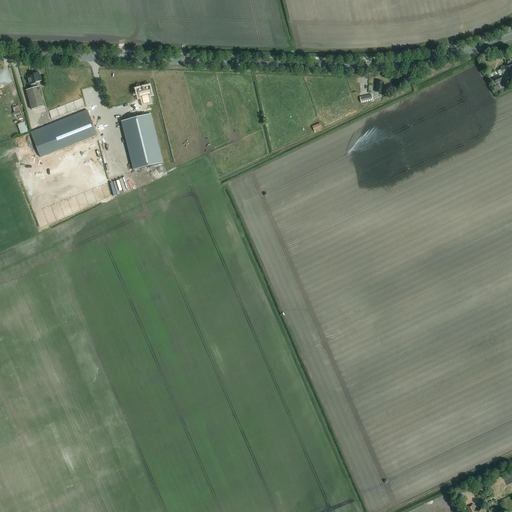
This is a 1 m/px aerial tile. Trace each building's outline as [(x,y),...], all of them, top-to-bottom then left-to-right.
[(501,67),(503,73),(509,70),(511,74),(511,73),(511,60),(508,61),(508,63),(509,65),(507,65),(507,64),(501,67)] [(45,107),(39,87),(36,88),(35,84),(36,84),(36,83),(42,81),(39,73),(34,75),(34,76),(28,78),(30,85),(31,85),(32,89),(26,91),(32,110),(45,107)] [(500,76),(494,78),(496,84),(503,82),(500,76)] [(372,94),(360,97),(361,103),(373,100),(372,94)] [(87,110),(45,127),(55,152),(97,135),(87,110)] [(122,124),(134,170),(163,163),(152,117),(122,124)] [(22,134),(29,131),(25,121),(18,124),(22,134)] [(320,123),(312,127),(315,131),(322,128),(320,123)]
